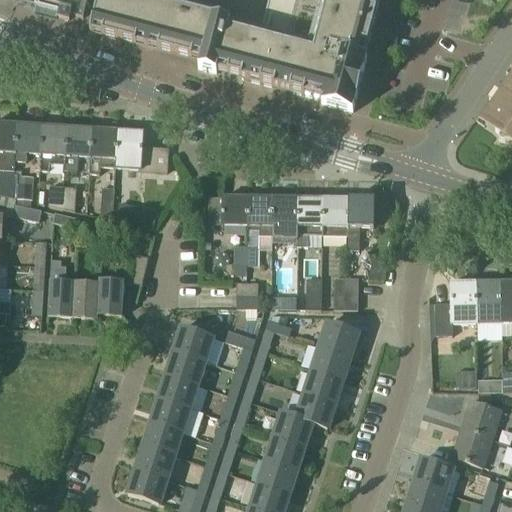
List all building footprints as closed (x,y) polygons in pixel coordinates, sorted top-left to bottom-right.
[(12,0),(12,1),(36,7),(35,14),(57,20),(57,18),(69,22),(71,16),(83,20),(84,17),(83,17),(87,0),(12,0)] [(98,0),(90,33),(201,62),(198,72),(217,76),(217,75),(230,78),(244,82),(301,97),(322,102),(321,106),(336,110),(338,111),(353,115),(360,88),(361,87),(360,87),(367,60),(364,60),(368,47),(369,45),(368,45),(376,17),(376,18),(376,16),(380,0),(269,0),(261,33),(243,28),(223,23),(225,13),(174,0),(98,0)] [(511,87),(505,99),(500,96),(499,97),(506,101),(502,108),(499,106),(485,127),(502,139),(499,143),(511,147),(511,87)] [(20,127),(16,126),(14,122),(6,122),(3,126),(0,125),(0,197),(13,201),(16,163),(17,163),(20,127)] [(20,127),(17,163),(26,164),(26,157),(42,158),(44,128),(20,127)] [(44,128),(42,158),(40,174),(49,175),(50,167),(65,168),(65,159),(67,160),(69,130),(44,128)] [(78,160),(91,161),(92,161),(95,131),(69,130),(67,160),(65,159),(65,168),(64,174),(77,175),(78,160)] [(92,161),(91,161),(89,177),(99,178),(100,170),(116,171),(119,133),(95,131),(92,161)] [(119,133),(116,171),(131,172),(131,174),(167,176),(169,152),(143,151),(144,135),(119,133)] [(63,212),(65,190),(50,189),(49,209),(63,212)] [(63,212),(75,215),(77,190),(65,190),(63,212)] [(102,190),(100,221),(112,221),(113,213),(114,191),(102,190)] [(360,197),(360,202),(349,202),(349,231),(348,231),(348,240),(348,254),(359,254),(359,231),(373,232),(374,232),(374,202),(374,198),(360,197)] [(222,199),(222,229),(248,229),(249,201),(248,201),(248,200),(247,200),(247,201),(223,201),(223,199),(222,199)] [(249,201),(248,229),(249,230),(249,233),(258,233),(258,230),(274,230),(274,201),(274,200),(273,200),(273,201),(249,201)] [(297,246),(297,251),(298,251),(299,201),(299,200),(298,200),(298,202),(274,201),(274,230),(274,246),(297,246)] [(298,251),(308,251),(308,240),(324,240),(325,202),(324,202),(324,201),(323,201),(323,202),(299,201),(298,251)] [(325,202),(324,240),(348,240),(348,231),(349,231),(349,202),(349,201),(348,201),(348,203),(325,202)] [(39,225),(41,213),(15,207),(12,219),(39,225)] [(120,207),(116,223),(116,224),(153,233),(157,215),(120,207)] [(56,216),(56,218),(54,226),(78,232),(81,222),(56,216)] [(104,228),(81,222),(78,232),(102,237),(104,228),(104,229),(104,228)] [(35,270),(46,271),(47,246),(36,245),(35,270)] [(247,269),(248,269),(248,248),(235,248),(234,277),(246,278),(247,269)] [(259,269),(259,249),(248,248),(248,269),(259,269)] [(130,284),(142,287),(149,261),(137,258),(130,284)] [(372,262),(368,283),(382,284),(386,265),(372,262)] [(35,270),(33,294),(44,294),(46,271),(35,270)] [(346,313),(347,281),(334,281),(334,313),(346,313)] [(346,313),(358,314),(358,281),(347,281),(346,313)] [(476,285),(475,285),(472,281),(465,281),(461,285),(451,285),(451,307),(435,307),(436,339),(453,339),(453,327),(477,327),(476,285)] [(99,283),(98,288),(96,321),(98,321),(98,318),(122,319),(124,284),(99,283)] [(306,313),(321,313),(322,283),(307,283),(306,313)] [(476,285),(477,327),(501,326),(500,284),(476,285)] [(511,284),(500,284),(501,326),(511,326),(511,284)] [(72,320),(74,287),(50,285),(48,319),(72,320)] [(248,286),(237,286),(237,300),(259,300),(259,286),(248,286)] [(96,321),(98,288),(74,287),(72,320),(96,321)] [(44,294),(33,294),(32,318),(43,319),(44,294)] [(259,300),(237,300),(237,312),(259,313),(259,300)] [(272,312),(296,313),(297,301),(272,300),(272,312)] [(0,328),(6,329),(7,317),(11,317),(11,305),(0,304),(0,328)] [(266,332),(274,336),(289,340),(293,331),(286,328),(289,319),(270,319),(266,332)] [(320,350),(351,360),(359,336),(327,325),(320,350)] [(174,355),(205,365),(213,341),(182,331),(174,355)] [(274,336),(266,332),(258,356),(267,359),(274,336)] [(235,375),(244,378),(256,343),(229,334),(226,346),(243,351),(235,375)] [(351,360),(320,350),(312,374),(343,384),(351,360)] [(167,378),(198,388),(205,365),(174,355),(167,378)] [(250,380),(259,383),(267,359),(258,356),(250,380)] [(343,384),(312,374),(304,397),(335,407),(343,384)] [(235,375),(228,398),(237,401),(244,378),(235,375)] [(159,402),(190,412),(198,388),(167,378),(159,402)] [(259,383),(250,380),(243,402),(252,405),(259,383)] [(511,382),(503,382),(503,396),(511,395),(511,382)] [(482,396),(491,396),(491,383),(478,383),(478,396),(482,396)] [(304,397),(297,420),(297,421),(313,426),(312,426),(328,431),(335,407),(304,397)] [(433,420),(453,426),(459,403),(439,397),(433,420)] [(237,401),(228,398),(220,422),(229,425),(237,401)] [(152,425),(183,436),(190,412),(159,402),(152,425)] [(252,405),(243,402),(235,427),(244,430),(252,405)] [(492,443),(495,434),(501,415),(471,405),(462,433),(492,443)] [(297,420),(282,415),(274,439),(305,449),(312,426),(313,426),(297,421),(297,420)] [(229,425),(220,422),(213,445),(222,448),(229,425)] [(144,449),(175,459),(183,436),(152,425),(144,449)] [(227,450),(236,453),(244,430),(235,427),(227,450)] [(492,443),(462,433),(452,461),(483,471),(484,469),(493,472),(498,457),(489,454),(492,443)] [(305,449),(274,439),(266,463),(298,473),(305,449)] [(222,448),(213,445),(205,469),(214,472),(222,448)] [(136,473),(167,483),(175,459),(144,449),(136,473)] [(236,453),(227,450),(220,474),(229,477),(236,453)] [(414,486),(446,496),(453,471),(422,461),(414,486)] [(298,473),(266,463),(259,486),(290,496),(298,473)] [(214,472),(205,469),(197,492),(207,495),(214,472)] [(136,473),(128,497),(160,507),(167,483),(136,473)] [(212,497),(221,500),(229,477),(220,474),(212,497)] [(482,507),(491,510),(499,487),(490,484),(482,507)] [(284,511),(290,496),(259,486),(251,510),(257,511),(284,511)] [(440,511),(446,496),(414,486),(407,509),(415,511),(440,511)] [(201,511),(207,495),(197,492),(197,493),(190,511),(201,511)] [(221,500),(212,497),(207,511),(231,511),(232,510),(219,506),(221,500)]
